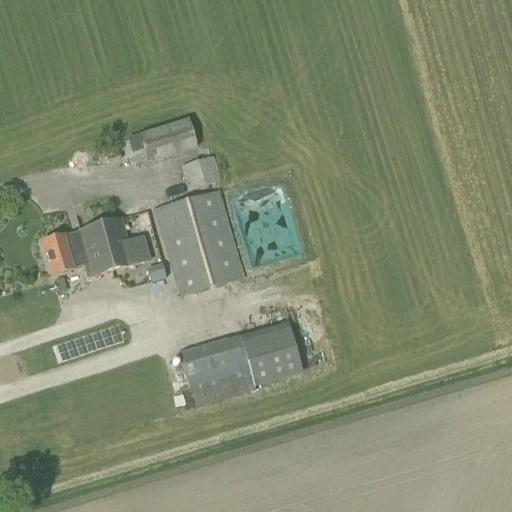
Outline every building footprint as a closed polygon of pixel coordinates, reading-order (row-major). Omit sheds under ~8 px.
[(147,167),(197,151),(187,121),(138,136),(147,167)] [(187,193),(220,183),(213,158),(180,169),(187,193)] [(238,203),(253,262),(299,249),(283,191),(238,203)] [(179,299),(241,281),(216,195),(154,212),(179,299)] [(119,222),(89,230),(77,234),(77,235),(62,239),(61,239),(42,244),(51,278),(87,268),(91,281),(133,269),(151,264),(144,239),(126,245),(119,222)] [(107,330),(121,322),(111,302),(96,309),(107,330)] [(255,393),(254,390),(302,376),(287,324),(179,355),(195,411),(255,393)] [(13,384),(0,386),(0,410),(18,407),(13,384)]
